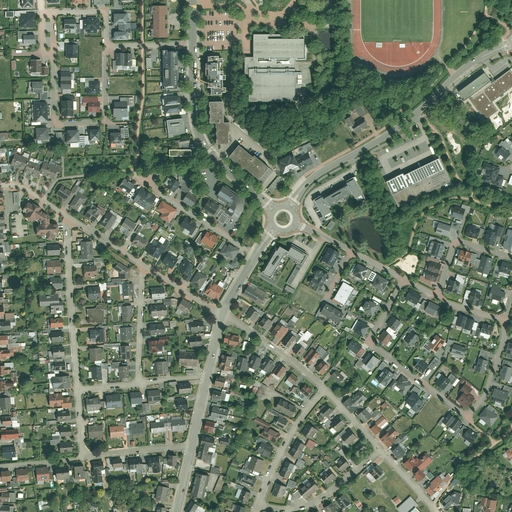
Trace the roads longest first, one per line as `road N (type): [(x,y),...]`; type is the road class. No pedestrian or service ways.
road 1 (residential): [(403,278),(373,345),(461,414),(487,392),(503,319)]
road 2 (tertiary): [(511,42),(462,69),(395,129),(318,173),(288,207)]
road 3 (residential): [(273,210),(200,137),(193,43)]
road 4 (residential): [(54,53),(54,118),(101,122),(110,46)]
road 5 (residential): [(78,390),(71,219)]
road 6 (residential): [(191,446),(89,455),(78,390)]
road 7 (residential): [(259,503),(291,508),(315,501),(381,449)]
road 8 (residential): [(259,503),(297,422),(326,389)]
road 9 (residential): [(220,313),(326,389)]
road 10 (residential): [(255,254),(147,182)]
road 11 (residential): [(295,222),(403,278)]
road 12 (residential): [(141,383),(142,262)]
